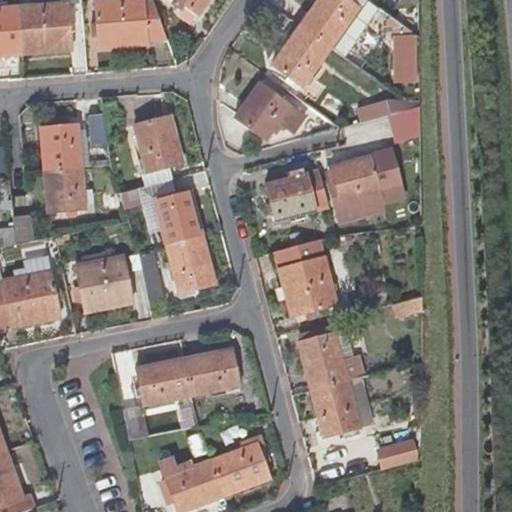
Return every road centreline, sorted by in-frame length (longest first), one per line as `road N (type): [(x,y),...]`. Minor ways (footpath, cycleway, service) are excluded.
road 1 (residential): [(446,0),(466,511)]
road 2 (residential): [(78,511),(28,377),(37,358),(258,310)]
road 3 (residential): [(258,310),(298,467),(298,494),(280,511)]
road 4 (residential): [(202,78),(6,98)]
road 5 (residential): [(221,172),(258,310)]
